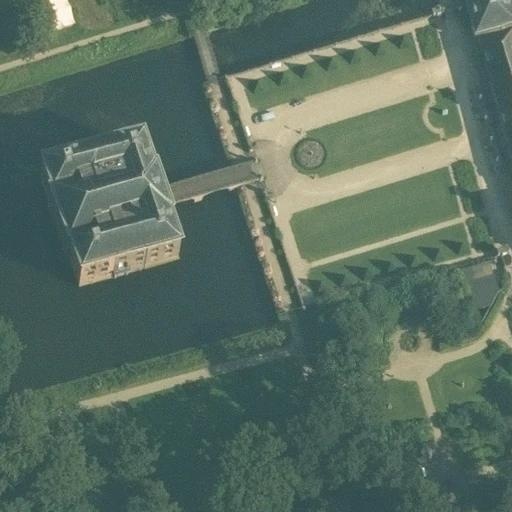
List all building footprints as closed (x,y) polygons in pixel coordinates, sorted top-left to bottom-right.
[(65,0),(25,0),(34,34),(72,25),(65,0)] [(511,24),(511,22),(505,0),(470,0),(462,2),(463,7),(473,45),(476,44),(489,89),(488,89),(511,175),(511,178),(511,24)] [(150,177),(140,145),(39,176),(47,201),(46,202),(64,258),(68,257),(78,288),(178,257),(168,227),(169,227),(165,214),(163,205),(159,194),(153,176),(150,177)] [(477,294),(496,289),(494,279),(474,285),(477,294)] [(473,284),(463,287),(470,313),(481,310),(473,284)]
